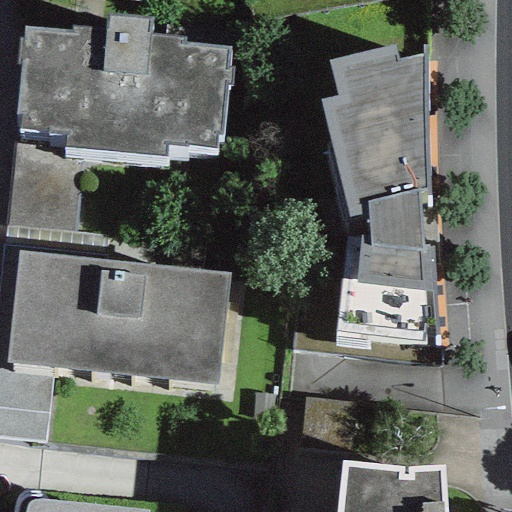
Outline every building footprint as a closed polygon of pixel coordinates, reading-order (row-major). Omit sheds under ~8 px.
[(72,26),(25,22),(24,33),(19,33),(17,54),(20,54),(15,109),(20,110),(19,119),(46,121),(46,126),(64,128),(63,139),(166,149),(168,137),(214,141),(215,127),(222,128),(229,45),(181,41),(181,32),(148,29),(150,11),(108,7),(106,24),(72,21),(72,26)] [(394,37),(328,52),(338,87),(320,94),(347,214),(348,229),(335,326),(437,335),(431,206),(425,48),(400,55),(394,37)] [(110,254),(17,246),(7,357),(218,376),(227,267),(144,260),(144,266),(109,263),(110,254)] [(329,511),(340,415),(310,412),(306,445),(287,443),(279,511),(329,511)] [(406,461),(343,457),(336,511),(444,511),(442,460),(406,461)] [(144,511),(146,499),(38,493),(36,486),(26,483),(20,487),(14,496),(10,511),(144,511)]
